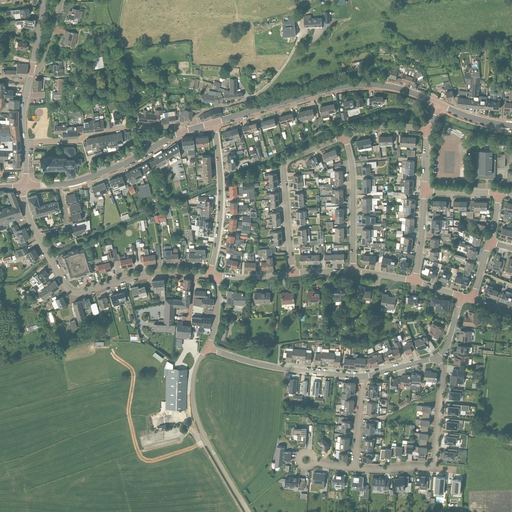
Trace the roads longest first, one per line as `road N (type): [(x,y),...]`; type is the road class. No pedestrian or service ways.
road 1 (residential): [(210,274),(150,273),(68,291),(29,220),(21,186)]
road 2 (tertiary): [(212,123),(345,86),(391,87),(439,105)]
road 3 (residential): [(292,274),(283,166),(343,137)]
road 4 (unclassified): [(24,144),(131,127),(182,132)]
road 5 (residential): [(207,349),(280,369),(361,377)]
road 6 (residential): [(212,123),(220,213),(210,274)]
road 7 (tertiary): [(24,144),(22,114),(44,0)]
road 8 (residential): [(351,272),(343,137)]
road 9 (tertiary): [(58,184),(127,162),(182,132)]
